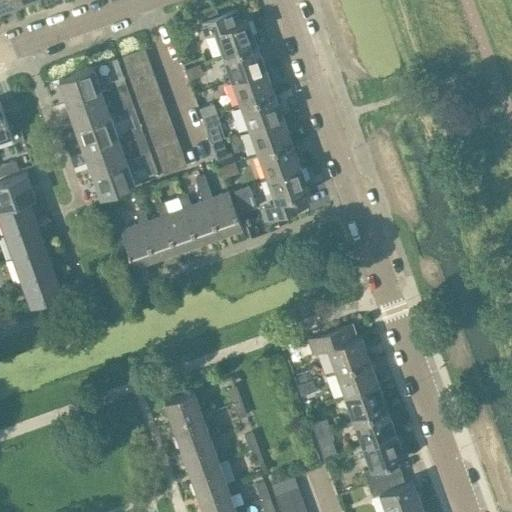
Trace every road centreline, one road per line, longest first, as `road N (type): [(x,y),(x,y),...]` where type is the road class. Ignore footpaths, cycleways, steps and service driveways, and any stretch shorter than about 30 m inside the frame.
road 1 (residential): [(465,511),(283,0)]
road 2 (residential): [(0,42),(124,0)]
